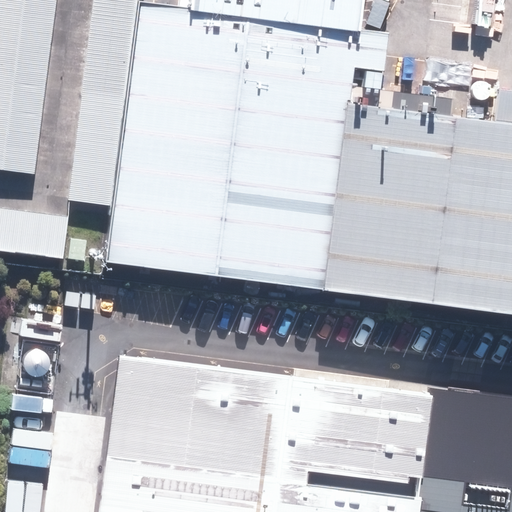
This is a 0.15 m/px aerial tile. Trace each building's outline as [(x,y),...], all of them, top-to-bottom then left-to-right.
[(54,0),(0,0),(0,169),(34,174),(54,0)] [(92,0),(68,199),(108,204),(135,0),(92,0)] [(137,2),(104,261),(321,287),(343,106),(354,29),(357,0),(190,0),(189,8),(137,2)] [(511,126),(343,106),(321,287),(511,312),(511,126)] [(0,250),(61,258),(67,216),(0,207),(0,250)] [(89,280),(67,278),(65,305),(87,307),(89,280)] [(416,511),(431,392),(121,352),(99,511),(416,511)] [(511,511),(511,398),(431,389),(431,392),(416,511),(511,511)]
